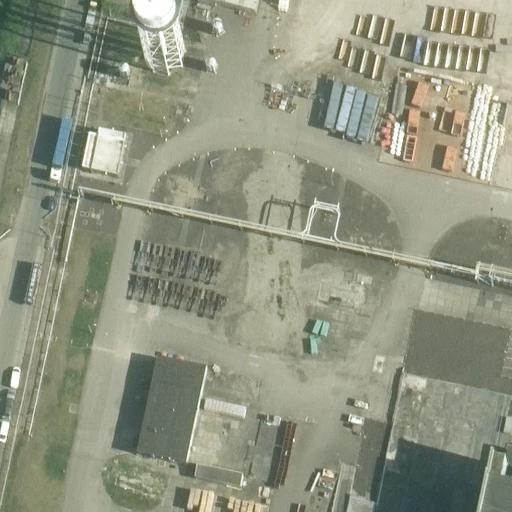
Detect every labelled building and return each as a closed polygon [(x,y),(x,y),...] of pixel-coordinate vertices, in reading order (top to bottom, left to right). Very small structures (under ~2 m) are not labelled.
[(261,0),(198,0),(198,3),(258,15),(261,0)] [(168,6),(158,4),(157,11),(167,13),(168,6)] [(145,48),(145,50),(144,52),(144,53),(144,55),(144,57),(144,59),(144,61),(145,64),(146,66),(147,67),(148,69),(149,70),(151,71),(152,73),(155,75),(159,76),(160,76),(162,77),(166,77),(169,76),(171,76),(173,75),(176,73),(179,71),(181,68),(182,66),(183,65),(184,61),(185,60),(185,58),(185,56),(185,54),(185,52),(184,51),(184,49),(183,47),(182,46),(181,44),(179,41),(176,39),(173,37),(171,37),(167,36),(164,35),(162,36),(160,36),(157,37),(153,39),(150,41),(149,42),(148,43),(147,45),(146,47),(145,48)] [(91,138),(85,162),(83,173),(118,180),(127,139),(100,133),(98,140),(91,138)] [(187,466),(188,464),(208,371),(157,361),(136,456),(187,466)] [(511,511),(511,452),(509,452),(505,472),(497,470),(504,435),(511,436),(511,397),(402,375),(392,427),(372,423),(366,449),(387,454),(383,474),(370,471),(365,499),(348,496),(345,511),(511,511)] [(199,470),(197,482),(239,491),(241,479),(199,470)]
